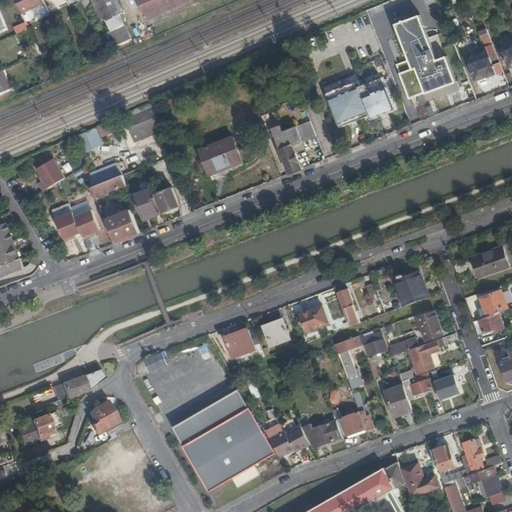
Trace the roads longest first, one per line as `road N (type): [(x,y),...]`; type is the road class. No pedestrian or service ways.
road 1 (residential): [(60,276),(511,99)]
road 2 (residential): [(122,378),(137,354),(434,243)]
road 3 (residential): [(242,511),(298,480),(495,409)]
road 4 (residential): [(434,243),(495,409)]
road 5 (unknown): [(337,168),(316,91),(319,66),(330,51),(374,29)]
road 6 (residential): [(122,378),(88,402),(71,449),(0,475)]
road 7 (residential): [(195,511),(122,378)]
